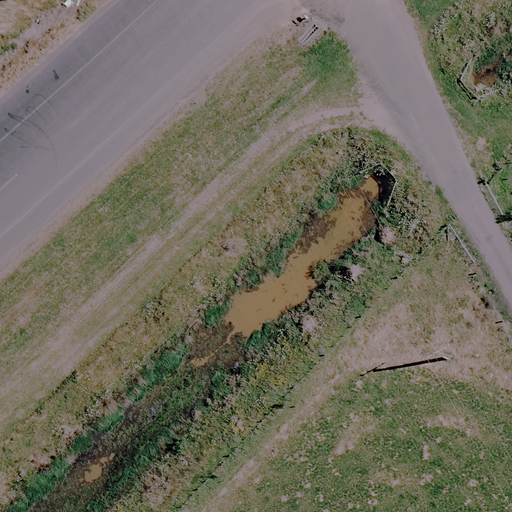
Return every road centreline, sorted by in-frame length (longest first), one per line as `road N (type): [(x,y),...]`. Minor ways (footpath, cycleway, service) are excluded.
road 1 (track): [(511,267),(364,0)]
road 2 (unclassified): [(51,149),(221,0)]
